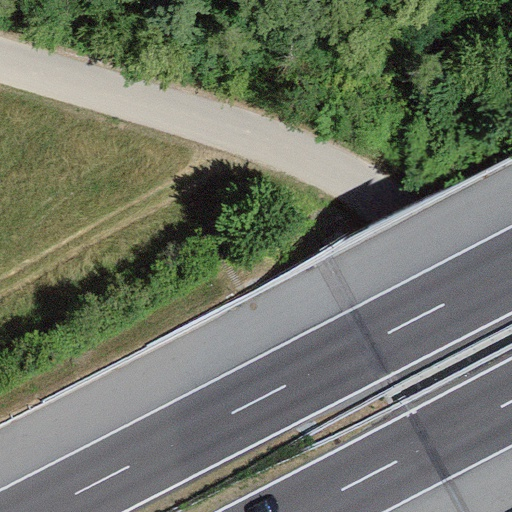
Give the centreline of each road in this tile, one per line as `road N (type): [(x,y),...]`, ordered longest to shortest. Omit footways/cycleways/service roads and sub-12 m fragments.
road 1 (unclassified): [(501,511),(378,188),(0,73)]
road 2 (motorway): [(511,268),(40,511)]
road 3 (motorway): [(306,511),(511,405)]
